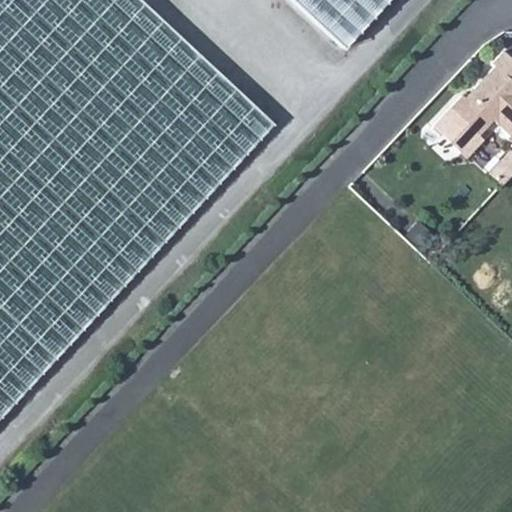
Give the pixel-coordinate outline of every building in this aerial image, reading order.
[(0,0),(0,404),(265,118),(137,0),(0,0)] [(479,65),(482,68),(503,88),(511,78),(511,73),(490,54),(479,65)] [(449,98),(437,112),(465,138),(480,122),(504,144),(498,151),(511,163),(511,96),(503,88),(482,68),(471,80),(475,83),(470,89),(466,86),(452,100),(449,98)] [(471,80),(466,86),(470,89),(475,83),(471,80)] [(475,175),(490,188),(511,164),(511,163),(498,151),(475,175)]
